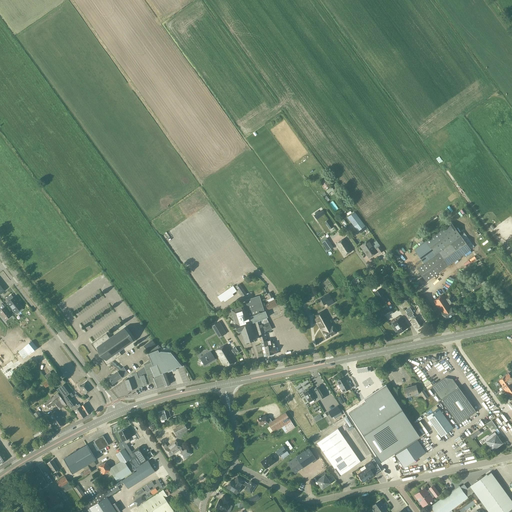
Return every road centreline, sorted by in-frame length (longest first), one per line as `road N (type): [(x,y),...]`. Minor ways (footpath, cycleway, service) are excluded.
road 1 (tertiary): [(118,412),(0,254)]
road 2 (primary): [(229,382),(419,344)]
road 3 (unclassified): [(230,462),(313,501),(399,482)]
road 4 (primary): [(0,475),(118,412)]
